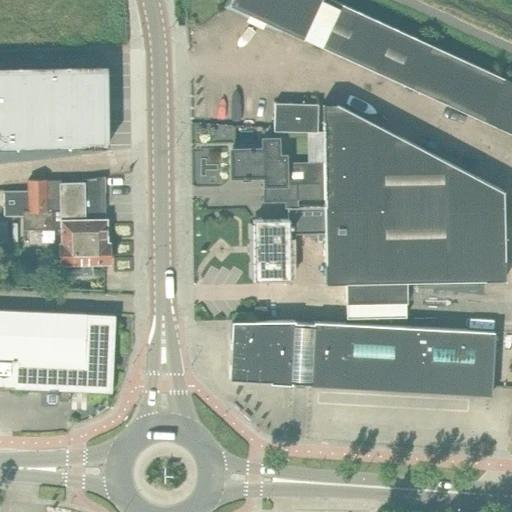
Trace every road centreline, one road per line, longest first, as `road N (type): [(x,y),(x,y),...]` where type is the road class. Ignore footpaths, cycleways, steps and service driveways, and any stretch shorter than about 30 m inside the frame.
road 1 (tertiary): [(162,297),(150,0)]
road 2 (secondary): [(511,497),(302,482)]
road 3 (tertiary): [(188,430),(162,297)]
road 4 (tertiary): [(162,297),(146,428)]
